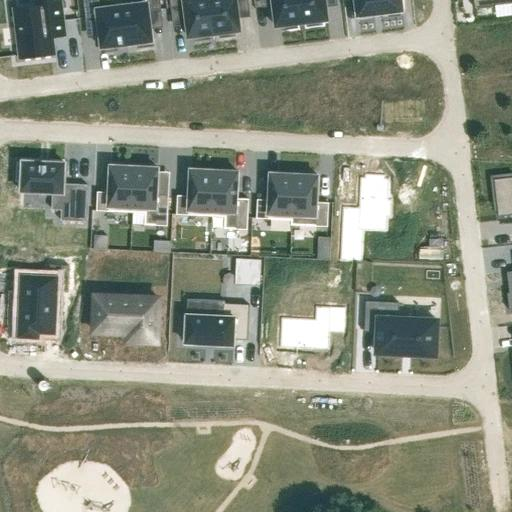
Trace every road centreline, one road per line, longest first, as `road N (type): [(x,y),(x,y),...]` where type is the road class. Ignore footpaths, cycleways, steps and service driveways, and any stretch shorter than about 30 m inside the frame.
road 1 (residential): [(486,390),(0,369)]
road 2 (residential): [(0,131),(457,150)]
road 3 (residential): [(0,89),(442,33)]
road 4 (residential): [(457,150),(486,390)]
